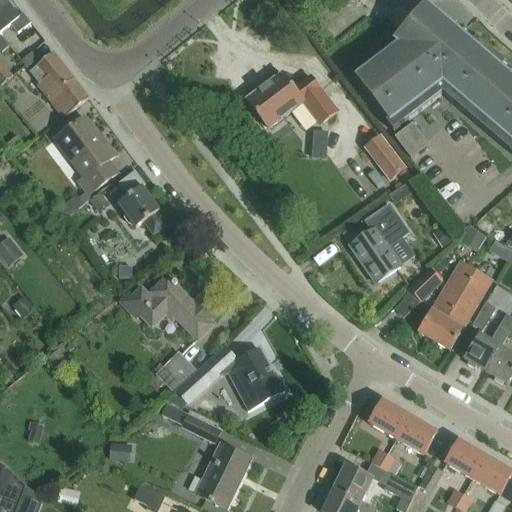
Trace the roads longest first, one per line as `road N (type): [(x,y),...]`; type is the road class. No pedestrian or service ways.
road 1 (residential): [(372,361),(204,209),(107,81)]
road 2 (residential): [(293,511),(372,361)]
road 3 (residential): [(511,442),(372,361)]
road 4 (residential): [(207,0),(107,81)]
